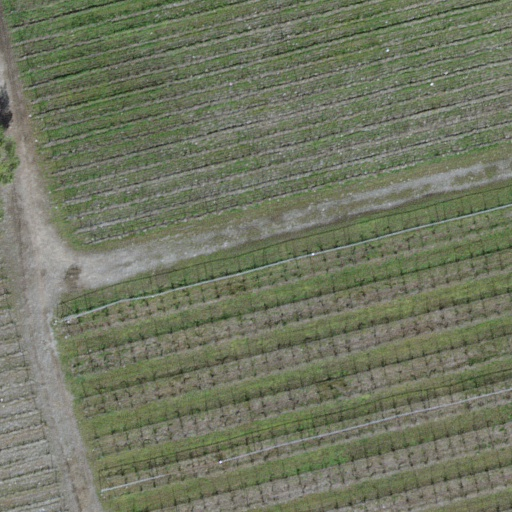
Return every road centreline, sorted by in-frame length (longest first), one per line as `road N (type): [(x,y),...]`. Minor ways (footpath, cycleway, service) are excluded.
road 1 (track): [(58,273),(511,165)]
road 2 (track): [(91,511),(40,325),(58,273)]
road 3 (track): [(58,273),(0,85)]
